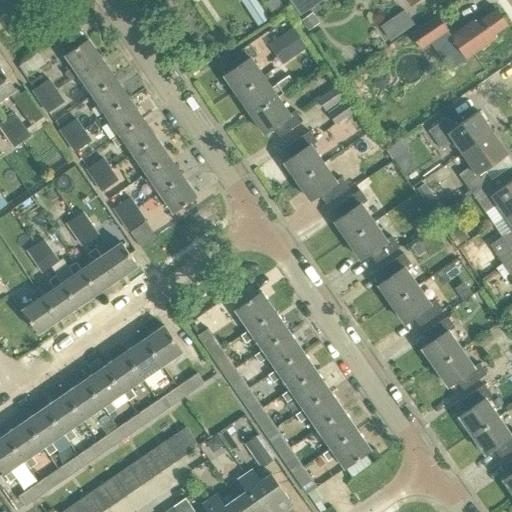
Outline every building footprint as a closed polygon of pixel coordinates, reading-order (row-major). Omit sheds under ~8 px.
[(257,0),(240,0),(257,24),(269,17),(257,0)] [(289,0),(289,1),(299,16),(323,0),(289,0)] [(404,9),(396,14),(406,29),(414,23),(404,9)] [(474,20),(450,36),(466,59),(496,39),(494,35),(507,26),(496,9),(476,23),(474,20)] [(317,24),(310,14),(302,20),(308,30),(317,24)] [(410,33),(421,49),(447,31),(437,15),(410,33)] [(293,27),(276,38),(290,58),(306,46),(293,27)] [(80,74),(102,59),(88,39),(66,54),(80,74)] [(225,75),(237,93),(263,75),(251,59),(257,54),(250,44),(227,60),(233,70),(225,75)] [(94,94),(116,79),(102,59),(80,74),(94,94)] [(0,67),(0,99),(10,93),(31,124),(43,116),(25,89),(20,92),(17,88),(15,89),(10,83),(0,67)] [(237,93),(253,115),(278,97),(292,88),(285,78),(272,88),(263,75),(237,93)] [(107,113),(129,98),(116,79),(94,94),(107,113)] [(33,91),(32,91),(39,103),(56,91),(49,80),(33,91)] [(316,99),(325,112),(345,99),(336,85),(316,99)] [(56,91),(39,103),(47,114),(64,103),(56,91)] [(273,129),(281,137),(304,121),(296,111),(290,115),(278,97),(253,115),(266,134),(273,129)] [(120,133),(142,118),(129,98),(107,113),(120,133)] [(345,99),(325,112),(334,125),(354,112),(345,99)] [(461,154),(491,133),(477,112),(454,128),(447,118),(427,132),(440,151),(452,142),(461,154)] [(14,114),(6,120),(22,142),(30,137),(22,125),(14,114)] [(134,153),(156,137),(142,118),(120,133),(134,153)] [(76,119),(59,131),(67,142),(83,131),(76,119)] [(6,120),(0,124),(0,127),(6,137),(14,148),(22,142),(6,120)] [(83,131),(67,142),(75,153),(91,142),(83,131)] [(285,162),(298,181),(324,164),(312,146),(318,141),(311,131),(288,147),(293,157),(285,162)] [(470,194),(490,181),(483,171),(506,155),(491,133),(461,154),(469,167),(457,175),(470,194)] [(147,172),(169,157),(156,137),(134,153),(147,172)] [(398,141),(385,150),(391,159),(392,158),(404,150),(398,141)] [(161,192),(183,176),(169,157),(147,172),(161,192)] [(102,158),(86,169),(94,181),(110,170),(102,158)] [(319,195),(327,204),(350,188),(343,178),(337,182),(324,164),(298,181),(312,200),(319,195)] [(110,170),(94,181),(102,193),(118,181),(110,170)] [(167,201),(175,212),(197,197),(183,176),(161,192),(155,196),(162,205),(167,201)] [(503,216),(511,210),(511,179),(497,190),(490,181),(470,194),(483,213),(495,204),(503,216)] [(435,203),(421,183),(412,189),(427,209),(435,203)] [(335,221),(349,240),(374,223),(362,205),(368,201),(361,190),(338,206),(343,216),(335,221)] [(130,198),(114,209),(121,220),(138,209),(130,198)] [(138,209),(121,220),(129,231),(145,220),(138,209)] [(488,246),(501,265),(511,257),(511,210),(503,216),(511,228),(511,229),(500,238),(488,246)] [(83,212),(75,218),(90,240),(98,235),(83,212)] [(430,226),(423,215),(413,222),(420,233),(430,226)] [(75,218),(67,223),(75,235),(82,246),(90,240),(75,218)] [(370,254),(377,263),(400,247),(393,237),(387,241),(374,223),(349,240),(362,260),(370,254)] [(43,240),(35,245),(50,268),(59,262),(51,251),(43,240)] [(425,252),(419,242),(412,246),(418,256),(425,252)] [(101,257),(117,280),(137,266),(121,244),(101,257)] [(35,245),(26,251),(34,262),(42,274),(50,268),(35,245)] [(379,285),(392,304),(418,286),(405,268),(412,264),(405,254),(382,270),(387,279),(379,285)] [(82,271),(97,293),(117,280),(101,257),(82,271)] [(511,257),(501,265),(509,276),(511,274),(511,257)] [(62,284),(78,307),(97,293),(82,271),(62,284)] [(43,298),(59,320),(78,307),(62,284),(43,298)] [(413,318),(421,326),(444,310),(437,300),(430,305),(418,286),(392,304),(406,323),(413,318)] [(236,310),(250,330),(276,312),(262,292),(236,310)] [(23,312),(38,334),(59,320),(43,298),(40,300),(35,293),(31,296),(36,303),(23,312)] [(250,330),(264,349),(289,332),(276,312),(250,330)] [(423,348),(436,368),(462,350),(449,332),(456,327),(449,317),(426,333),(430,343),(423,348)] [(144,341),(163,367),(183,353),(165,327),(144,341)] [(208,328),(197,336),(211,356),(222,349),(208,328)] [(264,349),(277,369),(303,351),(289,332),(264,349)] [(125,354),(143,381),(163,367),(144,341),(125,354)] [(222,349),(211,356),(225,376),(236,368),(222,349)] [(457,382),(465,390),(488,374),(480,364),(474,368),(462,350),(436,368),(449,387),(457,382)] [(277,369),(291,389),(317,371),(303,351),(277,369)] [(125,354),(105,367),(123,394),(124,394),(128,401),(136,396),(131,389),(143,381),(125,354)] [(85,381),(104,408),(123,394),(105,368),(85,381)] [(236,368),(225,376),(238,396),(249,388),(236,368)] [(291,389),(304,408),(330,390),(317,371),(291,389)] [(197,374),(177,388),(184,398),(204,384),(197,374)] [(66,394),(84,421),(104,408),(85,381),(66,394)] [(461,416),(474,435),(500,417),(487,399),(493,395),(486,385),(463,401),(468,411),(461,416)] [(177,388),(157,402),(164,412),(184,398),(177,388)] [(249,388),(238,396),(252,415),(263,408),(249,388)] [(304,408),(318,428),(344,410),(330,390),(304,408)] [(46,408),(64,435),(84,421),(66,394),(46,408)] [(157,402),(137,415),(144,425),(164,412),(157,402)] [(46,408),(26,421),(44,448),(44,449),(49,455),(57,450),(52,443),(64,435),(46,408)] [(263,408),(252,415),(265,435),(276,427),(263,408)] [(318,428),(332,448),(358,430),(344,410),(318,428)] [(137,415),(118,429),(125,439),(144,425),(137,415)] [(494,449),(502,457),(511,450),(511,435),(500,417),(474,435),(487,454),(494,449)] [(26,421),(6,435),(24,462),(29,469),(37,464),(32,457),(44,449),(44,448),(26,421)] [(185,427),(167,440),(180,460),(199,447),(185,427)] [(276,427),(265,435),(279,455),(290,447),(276,427)] [(118,429),(98,442),(105,452),(125,439),(118,429)] [(332,448),(346,468),(372,450),(358,430),(332,448)] [(6,435),(0,439),(0,468),(4,475),(10,482),(17,477),(12,470),(24,462),(6,435)] [(245,444),(261,467),(272,460),(255,437),(245,444)] [(167,440),(158,446),(171,466),(180,460),(167,440)] [(98,442),(78,456),(85,466),(105,452),(98,442)] [(158,446),(148,452),(162,472),(171,466),(158,446)] [(290,447),(279,455),(293,474),(304,467),(290,447)] [(148,452),(139,459),(153,478),(162,472),(148,452)] [(78,456),(59,469),(66,479),(85,466),(78,456)] [(139,459),(130,465),(144,485),(153,478),(139,459)] [(130,465),(121,471),(135,491),(144,485),(130,465)] [(304,467),(293,474),(307,495),(318,488),(304,467)] [(59,469),(39,482),(46,493),(66,479),(59,469)] [(121,471),(112,477),(126,497),(135,491),(121,471)] [(245,475),(270,511),(281,511),(292,505),(271,474),(260,481),(252,471),(245,475)] [(235,499),(243,511),(270,511),(245,475),(238,481),(245,491),(235,499)] [(112,477),(103,483),(117,503),(126,497),(112,477)] [(39,482),(18,497),(25,507),(46,493),(39,482)] [(103,483),(94,490),(108,509),(117,503),(103,483)] [(94,490),(85,496),(95,511),(103,511),(108,509),(94,490)] [(210,500),(217,511),(243,511),(235,499),(224,506),(217,495),(210,500)] [(95,511),(85,496),(76,502),(82,511),(95,511)] [(195,511),(186,498),(173,507),(176,511),(195,511)] [(217,511),(210,500),(202,505),(206,511),(217,511)] [(82,511),(76,502),(61,511),(82,511)]
